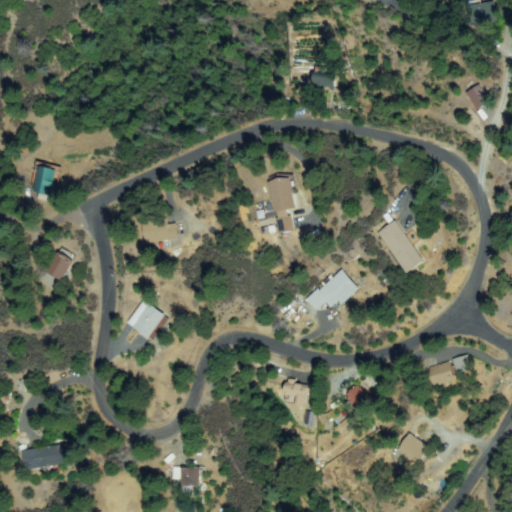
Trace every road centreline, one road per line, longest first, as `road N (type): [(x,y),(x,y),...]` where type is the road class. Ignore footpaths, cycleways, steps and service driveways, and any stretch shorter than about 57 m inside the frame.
road 1 (residential): [(511,351),(449,329),(369,363),(336,366),(233,342),(207,358),(172,436),(137,442),(108,423),(97,400),(105,299),(96,212)]
road 2 (residential): [(449,329),(478,271),(481,246),(467,194),(440,167),(385,146),(312,133),(229,145),(96,212)]
road 3 (residential): [(434,511),(511,392)]
